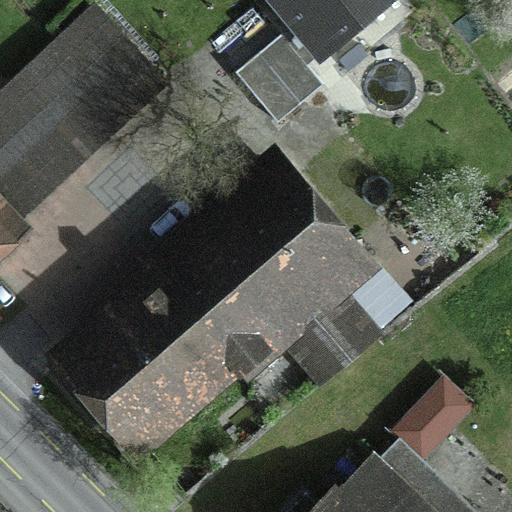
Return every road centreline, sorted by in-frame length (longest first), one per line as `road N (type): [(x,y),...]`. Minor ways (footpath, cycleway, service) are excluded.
road 1 (track): [(0,358),(84,267),(199,110),(138,17),(141,0)]
road 2 (primary): [(0,424),(86,511)]
